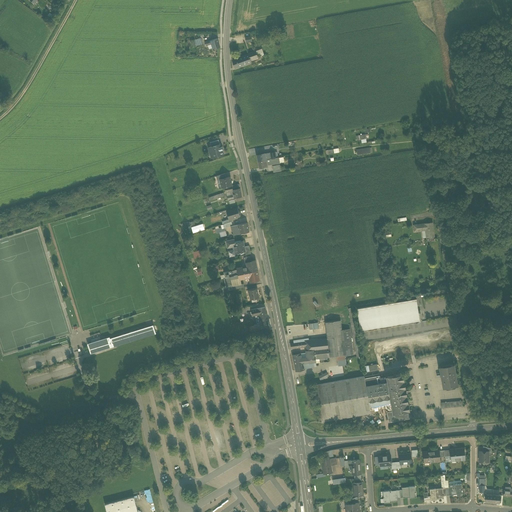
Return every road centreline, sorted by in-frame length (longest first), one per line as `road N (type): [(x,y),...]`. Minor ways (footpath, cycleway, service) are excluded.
road 1 (tertiary): [(299,445),(230,95),(229,0)]
road 2 (residential): [(471,429),(438,219)]
road 3 (tertiary): [(471,429),(299,445)]
road 4 (track): [(74,0),(0,119)]
